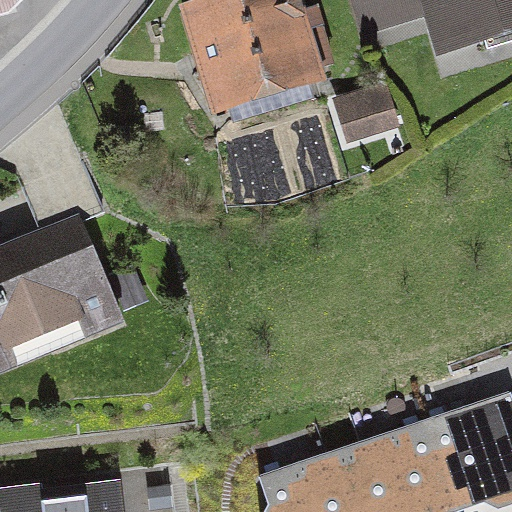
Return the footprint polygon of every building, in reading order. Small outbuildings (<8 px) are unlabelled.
[(0,0),(0,25),(45,15),(41,0),(0,0)] [(318,0),(226,0),(200,9),(238,124),(348,87),(318,0)] [(445,21),(457,56),(511,37),(511,0),(367,0),(382,43),(445,21)] [(0,245),(0,382),(143,328),(97,209),(0,245)] [(511,511),(511,399),(510,394),(258,478),(269,511),(511,511)] [(103,511),(100,490),(0,503),(0,511),(103,511)]
